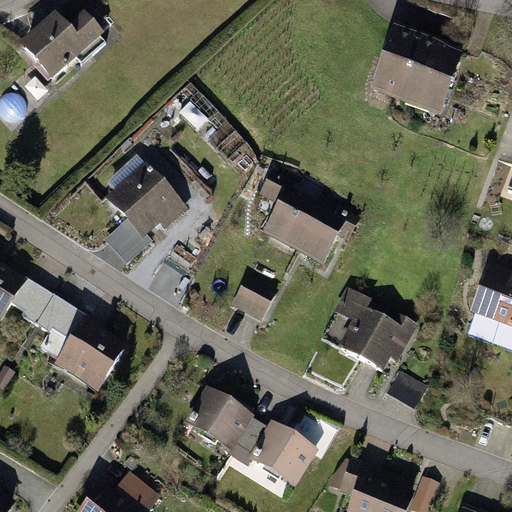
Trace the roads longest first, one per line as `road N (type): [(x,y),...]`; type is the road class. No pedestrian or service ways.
road 1 (residential): [(0,10),(27,0),(511,1)]
road 2 (residential): [(187,332),(511,470)]
road 3 (residential): [(0,206),(187,332)]
road 4 (residential): [(58,501),(187,332)]
